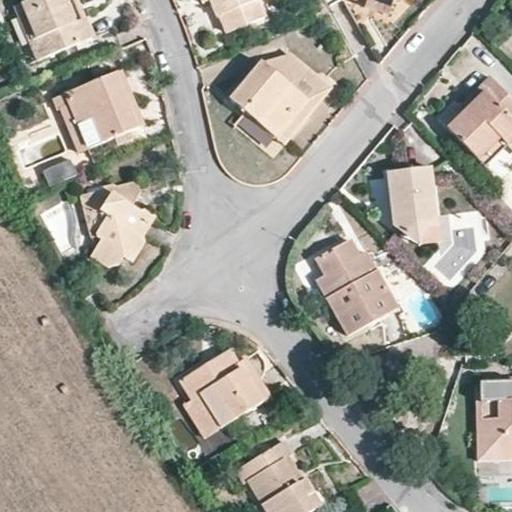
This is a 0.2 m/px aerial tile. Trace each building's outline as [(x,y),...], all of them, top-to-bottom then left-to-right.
[(92,31),(83,11),(75,15),(68,0),(19,0),(17,1),(22,11),(29,9),(38,31),(32,34),(40,53),(92,31)] [(68,0),(75,15),(83,11),(78,0),(68,0)] [(211,0),(217,16),(220,15),(227,30),(263,16),(258,1),(260,0),(211,0)] [(365,0),(364,5),(386,13),(391,0),(365,0)] [(22,11),(32,34),(38,31),(29,9),(22,11)] [(305,99),(272,137),(280,144),(329,88),(290,53),(262,62),(305,99)] [(229,100),(272,137),(305,99),(262,62),(229,100)] [(124,121),(126,127),(142,121),(120,66),(66,88),(88,143),(117,131),(115,125),(124,121)] [(499,141),(507,149),(511,143),(511,102),(492,82),(481,93),(485,97),(467,115),(450,132),(479,161),(499,141)] [(88,143),(66,88),(56,92),(80,147),(88,143)] [(485,97),(481,93),(463,110),(467,115),(485,97)] [(117,131),(126,127),(124,121),(115,125),(117,131)] [(497,158),(507,149),(499,141),(479,161),(486,168),(497,158)] [(79,170),(73,156),(46,168),(52,182),(79,170)] [(413,228),(433,226),(428,172),(387,175),(392,228),(404,237),(413,228)] [(140,248),(144,246),(148,240),(147,235),(159,215),(147,204),(140,206),(134,201),(142,187),(139,175),(120,182),(116,178),(106,180),(105,184),(84,192),(89,210),(97,213),(103,233),(107,235),(105,238),(100,245),(96,251),(111,262),(124,260),(127,254),(129,255),(137,250),(140,248)] [(97,213),(89,210),(100,245),(105,238),(107,235),(103,233),(97,213)] [(434,244),(433,226),(413,228),(404,237),(416,246),(434,244)] [(394,310),(369,262),(361,266),(357,258),(349,243),(321,257),(329,273),(322,277),(314,281),(345,335),(394,310)] [(141,250),(144,246),(140,248),(137,250),(129,255),(136,259),(141,250)] [(361,266),(369,262),(365,254),(357,258),(361,266)] [(314,260),(322,277),(329,273),(321,257),(314,260)] [(200,396),(221,430),(270,398),(243,359),(237,363),(229,351),(219,356),(222,361),(204,372),(201,368),(180,381),(192,401),(200,396)] [(222,361),(219,356),(201,368),(204,372),(222,361)] [(511,382),(479,383),(481,429),(476,429),(477,448),(492,448),(493,461),(511,460),(511,382)] [(206,439),(221,430),(200,396),(192,401),(185,406),(206,439)] [(308,498),(315,492),(305,477),(303,478),(298,481),(284,460),(289,457),(291,456),(282,442),(238,472),(246,485),(250,483),(269,511),(309,511),(316,507),(308,498)] [(492,448),(477,448),(477,461),(493,461),(492,448)] [(298,481),(303,478),(289,457),(284,460),(298,481)] [(322,503),(315,492),(308,498),(316,507),(322,503)]
